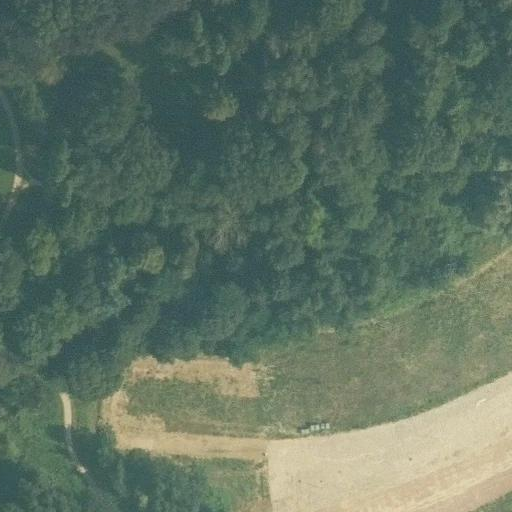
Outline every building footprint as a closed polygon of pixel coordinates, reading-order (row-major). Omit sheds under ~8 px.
[(511,274),(502,282),(511,296),(511,274)] [(511,296),(502,282),(481,297),(496,318),(486,325),(496,339),(511,327),(511,296)] [(463,312),(441,320),(454,357),(458,355),(477,348),(463,312)] [(441,320),(422,327),(435,364),(450,358),(454,357),(441,320)] [(422,327),(402,334),(416,371),(420,370),(435,364),(422,327)] [(402,334),(383,342),(397,378),(412,372),(416,371),(402,334)] [(367,360),(354,365),(363,391),(397,378),(383,342),(363,349),(367,360)] [(328,354),(303,356),(307,399),(345,395),(343,378),(330,379),(328,354)] [(454,357),(450,358),(455,369),(462,366),(458,355),(454,357)] [(280,384),(267,385),(269,403),(307,399),(303,356),(278,358),(280,384)] [(462,366),(455,369),(459,381),(467,378),(462,366)] [(416,371),(412,372),(416,384),(424,381),(420,370),(416,371)] [(115,378),(111,417),(133,419),(136,380),(115,378)] [(136,380),(133,419),(153,420),(157,381),(136,380)] [(157,381),(153,420),(174,422),(177,383),(157,381)] [(424,381),(416,384),(421,395),(428,392),(424,381)] [(177,383),(174,422),(194,424),(197,385),(177,383)] [(197,385),(194,424),(214,425),(218,386),(197,385)] [(218,386),(214,425),(236,427),(237,415),(237,408),(238,400),(239,388),(218,386)] [(239,388),(238,400),(245,401),(246,389),(239,388)] [(246,389),(245,401),(253,401),(254,389),(246,389)] [(238,400),(237,408),(253,409),(253,401),(245,401),(238,400)] [(366,402),(358,404),(361,416),(369,414),(366,402)] [(237,408),(237,415),(244,416),(252,417),(253,409),(237,408)] [(237,415),(236,427),(243,428),(244,416),(237,415)] [(244,416),(243,428),(251,428),(252,417),(244,416)]
